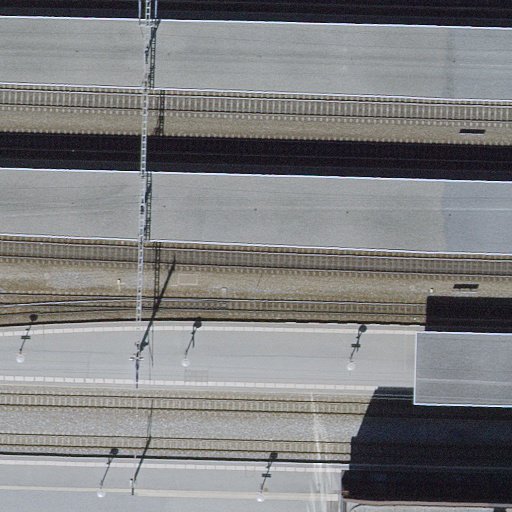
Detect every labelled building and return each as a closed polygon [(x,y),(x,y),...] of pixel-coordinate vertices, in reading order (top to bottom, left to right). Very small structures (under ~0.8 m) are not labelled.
[(0,77),(511,91),(511,23),(0,10),(0,77)] [(511,244),(511,175),(0,162),(0,229),(420,242),(511,244)] [(413,393),(511,395),(511,327),(415,325),(413,393)] [(338,511),(511,511),(511,474),(339,471),(338,494),(338,511)] [(0,511),(272,511),(272,493),(0,490),(0,511)]
